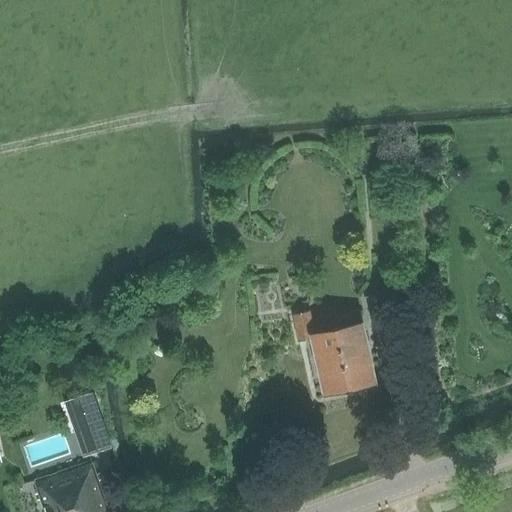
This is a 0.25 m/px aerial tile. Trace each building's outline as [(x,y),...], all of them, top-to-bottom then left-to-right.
[(374,320),(393,316),(388,292),(369,296),(374,320)] [(150,317),(163,315),(162,302),(148,304),(150,317)] [(327,388),(375,377),(363,323),(322,332),(320,322),(313,323),(311,311),(294,314),(298,337),(315,333),(327,388)] [(77,432),(104,422),(93,391),(66,400),(77,432)] [(110,511),(92,460),(35,479),(46,511),(110,511)]
